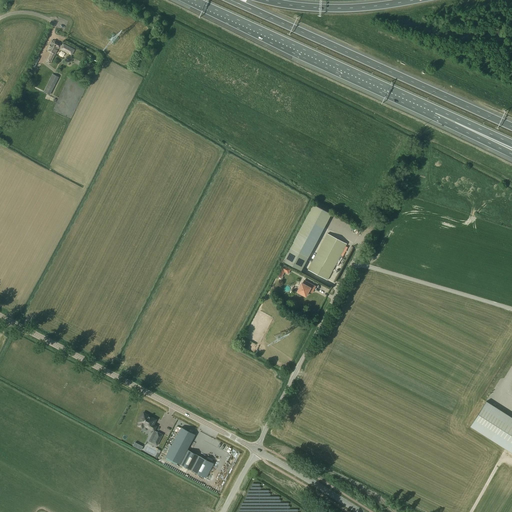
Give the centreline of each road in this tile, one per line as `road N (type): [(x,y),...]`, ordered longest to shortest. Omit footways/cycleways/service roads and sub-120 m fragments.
road 1 (motorway): [(511,124),(233,0)]
road 2 (tertiary): [(255,449),(0,316)]
road 3 (motorway): [(194,0),(436,109)]
road 4 (unclassified): [(255,449),(373,220)]
road 5 (motorway): [(409,0),(333,8),(264,0)]
road 6 (tertiary): [(358,511),(255,449)]
